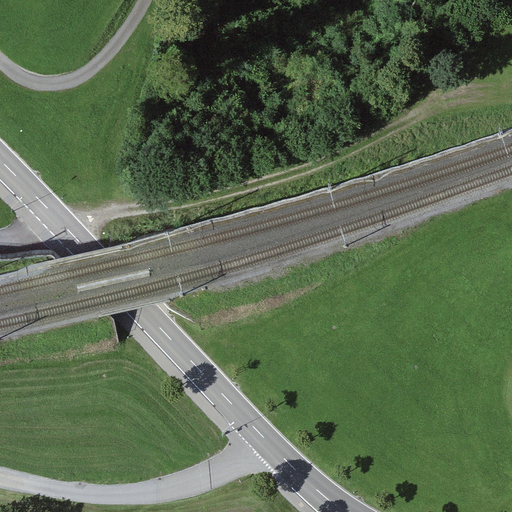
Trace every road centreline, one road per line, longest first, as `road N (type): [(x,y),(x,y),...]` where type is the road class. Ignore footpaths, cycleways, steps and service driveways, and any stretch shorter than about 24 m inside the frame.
road 1 (tertiary): [(267,442),(0,161)]
road 2 (unclassified): [(0,476),(122,497),(188,485),(267,442)]
